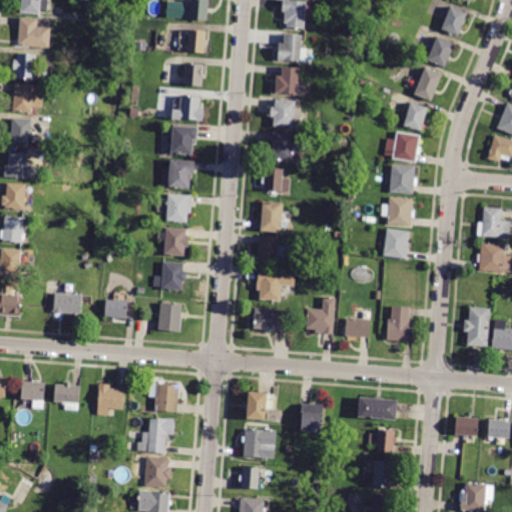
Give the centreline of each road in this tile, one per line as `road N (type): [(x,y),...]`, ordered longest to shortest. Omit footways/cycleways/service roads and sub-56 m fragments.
road 1 (residential): [(425,511),(455,146),(508,0)]
road 2 (residential): [(204,511),(245,0)]
road 3 (residential): [(511,385),(0,344)]
